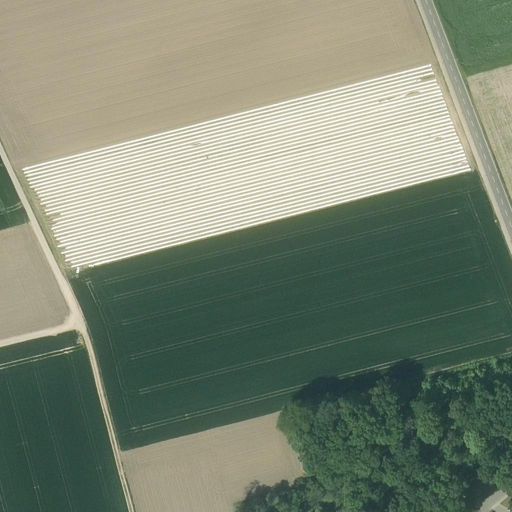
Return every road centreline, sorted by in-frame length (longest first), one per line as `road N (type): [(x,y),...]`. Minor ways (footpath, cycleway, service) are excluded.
road 1 (residential): [(511,232),(423,0)]
road 2 (track): [(80,323),(0,142)]
road 3 (track): [(131,511),(80,323)]
